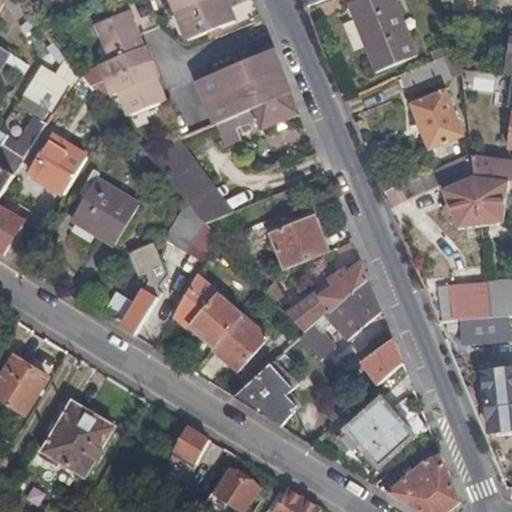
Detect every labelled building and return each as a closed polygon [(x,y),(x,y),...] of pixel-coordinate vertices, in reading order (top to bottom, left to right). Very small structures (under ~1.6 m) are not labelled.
[(24,10),(16,0),(5,0),(0,9),(16,22),(24,10)] [(167,0),(180,30),(228,11),(233,9),(229,0),(167,0)] [(304,0),(308,9),(328,0),(304,0)] [(396,0),(367,0),(348,8),(377,74),(420,56),(396,0)] [(180,30),(185,41),(232,22),(228,11),(180,30)] [(94,24),(108,60),(140,47),(125,12),(94,24)] [(288,94),(268,45),(257,49),(260,56),(195,83),(213,125),(215,125),(288,94)] [(108,60),(97,64),(122,122),(164,104),(155,81),(159,79),(146,50),(142,51),(140,47),(108,60)] [(407,93),(459,71),(456,54),(441,61),(431,65),(401,78),(407,93)] [(441,61),(438,54),(428,58),(431,65),(441,61)] [(65,83),(70,85),(78,73),(77,72),(67,60),(56,78),(65,83)] [(51,109),(65,83),(56,78),(41,69),(26,93),(51,109)] [(70,85),(52,116),(69,126),(92,90),(78,73),(70,85)] [(472,74),(471,92),(494,93),(494,75),(472,74)] [(444,93),(409,108),(429,155),(464,140),(444,93)] [(297,115),(288,94),(215,125),(225,150),(242,144),(235,129),(257,120),(261,131),(297,115)] [(501,148),(507,149),(511,128),(504,127),(501,148)] [(31,174),(65,196),(88,160),(53,139),(31,174)] [(187,204),(204,223),(232,213),(177,141),(146,154),(160,170),(187,204)] [(468,143),(470,157),(492,160),(494,147),(468,143)] [(0,198),(20,167),(14,163),(19,155),(3,144),(0,148),(0,198)] [(470,157),(385,195),(390,209),(441,188),(458,231),(480,229),(470,157)] [(470,157),(480,229),(504,227),(511,183),(511,163),(492,160),(470,157)] [(73,219),(115,243),(139,204),(98,179),(102,172),(95,168),(81,192),(87,195),(73,219)] [(186,254),(204,223),(187,204),(165,241),(186,254)] [(0,251),(6,255),(26,222),(0,205),(0,251)] [(270,234),(284,266),(327,249),(313,217),(270,234)] [(366,280),(359,265),(289,321),(303,337),(315,326),(317,324),(327,315),(366,280)] [(179,317),(216,350),(246,317),(202,277),(179,317)] [(379,312),(366,280),(327,315),(334,324),(346,341),(379,312)] [(488,288),(492,321),(511,319),(511,284),(487,282),(488,288)] [(450,293),(452,323),(460,322),(492,321),(488,288),(450,293)] [(119,326),(136,337),(159,299),(142,289),(119,326)] [(452,323),(450,293),(437,294),(440,324),(452,323)] [(334,324),(327,315),(317,324),(325,332),(334,324)] [(216,350),(215,353),(240,374),(272,339),(246,317),(216,350)] [(460,322),(460,340),(492,339),(492,321),(460,322)] [(303,337),(301,339),(322,359),(336,347),(315,326),(303,337)] [(374,388),(401,365),(390,340),(357,365),(374,388)] [(49,380),(14,359),(0,382),(0,401),(25,418),(49,380)] [(235,398),(264,416),(299,385),(277,360),(235,398)] [(337,375),(348,385),(352,382),(342,370),(337,375)] [(511,377),(502,377),(503,393),(484,394),(488,432),(511,430),(511,377)] [(344,388),(323,408),(333,420),(355,400),(344,388)] [(379,398),(343,430),(378,469),(414,437),(379,398)] [(115,430),(72,405),(42,456),(86,482),(115,430)] [(211,442),(188,429),(175,453),(196,467),(211,442)] [(389,493),(419,511),(448,511),(459,504),(439,456),(425,463),(389,493)] [(247,511),(262,490),(231,472),(209,510),(212,511),(247,511)] [(320,511),(292,492),(279,511),(320,511)]
